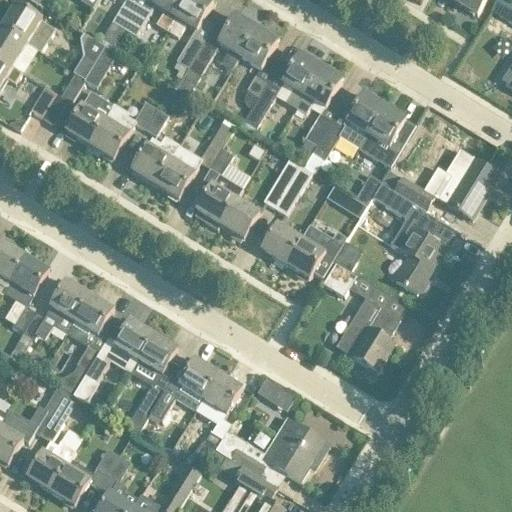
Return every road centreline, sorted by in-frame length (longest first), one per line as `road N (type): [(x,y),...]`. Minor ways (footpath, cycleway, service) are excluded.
road 1 (residential): [(393,433),(0,188)]
road 2 (residential): [(511,135),(295,0)]
road 3 (residential): [(511,242),(393,433)]
